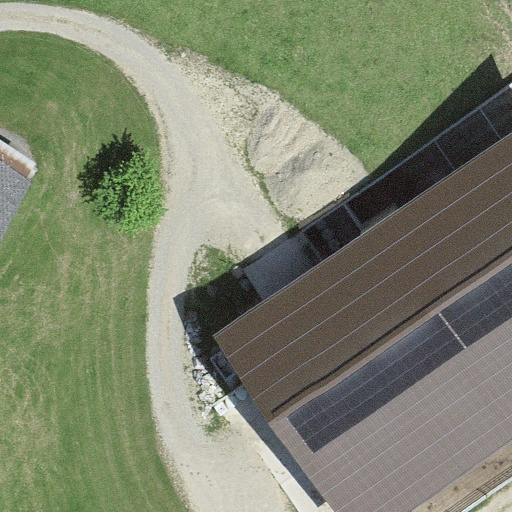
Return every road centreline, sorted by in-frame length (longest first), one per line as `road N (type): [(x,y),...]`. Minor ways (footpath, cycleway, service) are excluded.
road 1 (track): [(0,14),(70,15),(133,40),(172,86),(208,152),(224,291),(231,511)]
road 2 (track): [(226,369),(511,164)]
